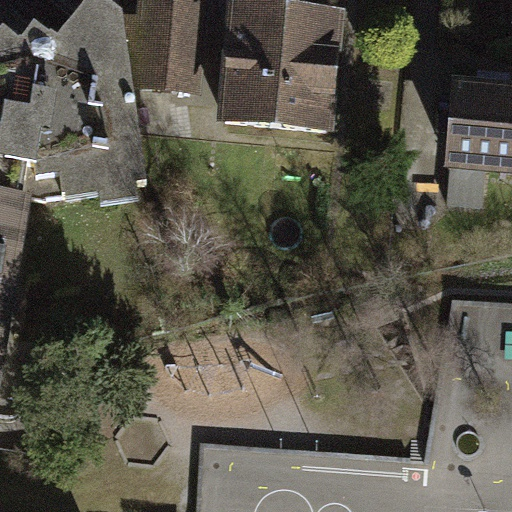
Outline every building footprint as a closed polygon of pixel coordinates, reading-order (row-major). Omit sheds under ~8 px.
[(149,0),(148,21),(142,86),(193,90),(200,4),(153,0),(149,0)] [(227,125),(328,133),(338,23),(307,20),(308,4),(272,1),(270,17),(237,14),(227,125)] [(0,197),(22,202),(47,205),(49,201),(148,189),(133,86),(142,86),(148,21),(124,19),(108,7),(72,54),(53,41),(39,57),(22,45),(9,60),(0,53),(0,197)] [(511,94),(449,89),(443,167),(511,172),(511,94)] [(0,340),(22,202),(0,197),(0,340)]
